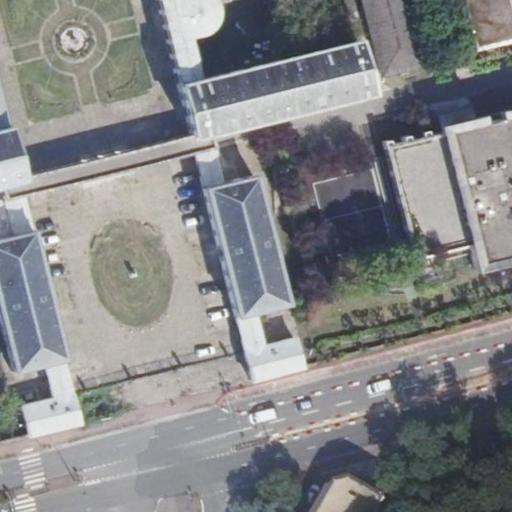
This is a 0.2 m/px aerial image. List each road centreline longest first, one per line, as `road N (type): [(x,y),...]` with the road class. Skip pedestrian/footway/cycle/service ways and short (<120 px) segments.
road 1 (primary): [(511,347),(206,428)]
road 2 (primary): [(217,475),(511,398)]
